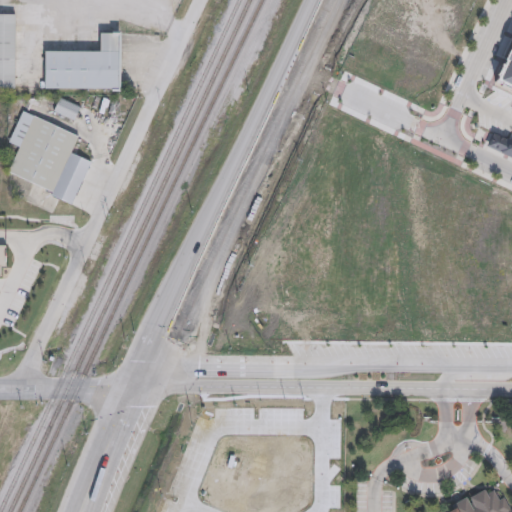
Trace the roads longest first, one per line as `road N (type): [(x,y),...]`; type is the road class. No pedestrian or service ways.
road 1 (residential): [(21,387),(203,0)]
road 2 (tertiary): [(511,362),(193,363),(139,385)]
road 3 (tertiary): [(139,385),(511,391)]
road 4 (primary): [(173,309),(319,0)]
road 5 (residential): [(288,64),(511,169)]
road 6 (residential): [(506,0),(441,137)]
road 7 (tertiary): [(0,387),(139,385)]
road 8 (primary): [(139,385),(85,511)]
